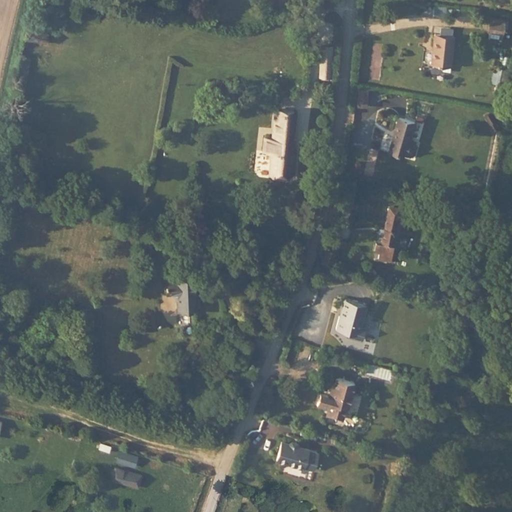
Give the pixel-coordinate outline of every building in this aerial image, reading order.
[(495,19),(493,29),(496,29),(508,31),(510,21),(509,21),(495,19)] [(18,24),(14,42),(38,46),(40,35),(27,32),(28,27),(18,24)] [(432,65),(452,67),(455,37),(436,35),(432,65)] [(319,80),(329,80),(332,50),(322,49),(319,80)] [(11,58),(3,92),(14,94),(22,61),(11,58)] [(268,175),(290,178),(293,153),(289,153),(294,114),(276,112),(272,141),(263,140),(262,155),(271,156),(268,175)] [(492,133),(498,130),(495,123),(496,123),(492,114),(486,117),(490,125),(488,126),(492,133)] [(417,124),(400,119),(392,150),(407,154),(407,152),(413,154),(418,152),(419,147),(417,142),(413,141),(417,124)] [(399,210),(389,208),(384,230),(383,235),(382,244),(376,243),(375,252),(380,253),(378,260),(390,262),(396,232),(395,232),(399,210)] [(334,254),(324,251),(321,262),(331,265),(334,254)] [(364,267),(362,275),(373,278),(375,271),(364,267)] [(192,310),(196,310),(196,295),(195,295),(194,291),(194,282),(178,282),(178,286),(174,286),(166,286),(167,298),(170,298),(177,305),(178,315),(192,315),(192,310)] [(332,313),(329,326),(341,329),(340,331),(356,335),(358,324),(354,323),(359,301),(339,296),(334,313),(332,313)] [(328,384),(325,393),(327,394),(325,401),(322,400),(323,397),(315,395),(312,407),(323,410),(322,412),(325,416),(334,419),(338,416),(341,407),(343,408),(349,384),(331,379),(330,385),(328,384)] [(99,447),(110,450),(112,443),(100,441),(99,447)] [(283,442),(277,461),(302,469),(303,468),(311,470),(317,454),(308,452),(308,450),(299,447),(297,444),(293,443),(289,445),(283,442)] [(116,461),(132,465),(136,452),(119,448),(116,461)] [(111,480),(120,482),(123,474),(125,474),(127,470),(114,466),(111,480)] [(123,474),(120,482),(139,487),(143,474),(127,470),(125,474),(123,474)] [(243,487),(233,482),(227,496),(237,500),(243,487)]
